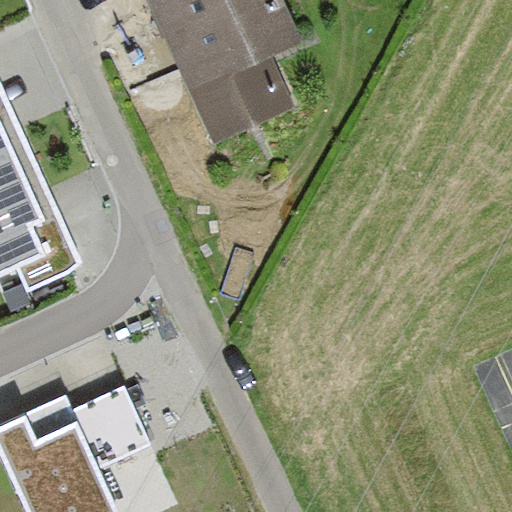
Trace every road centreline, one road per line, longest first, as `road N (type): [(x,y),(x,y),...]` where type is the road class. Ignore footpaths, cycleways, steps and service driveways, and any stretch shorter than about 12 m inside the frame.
road 1 (residential): [(174,263),(52,0)]
road 2 (residential): [(289,511),(174,263)]
road 3 (residential): [(0,347),(174,263)]
